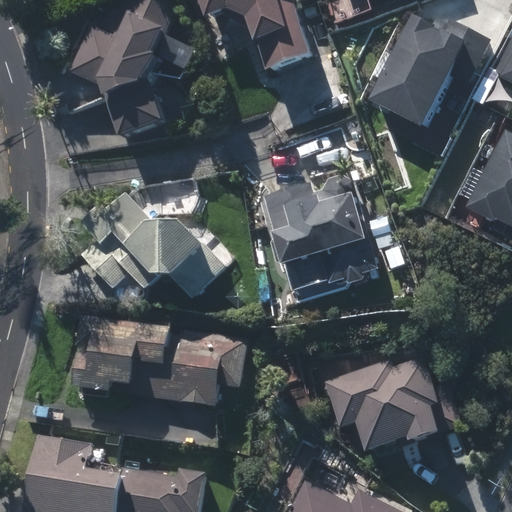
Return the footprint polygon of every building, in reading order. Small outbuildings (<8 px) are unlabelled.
[(185,6),(171,0),(135,0),(119,36),(98,26),(75,73),(114,90),(130,136),(175,119),(159,76),(168,56),(164,53),(185,6)] [(209,0),(217,20),(226,16),(255,30),(262,28),(277,72),(321,56),(301,0),(209,0)] [(431,134),(459,83),(472,89),(496,42),(444,16),(439,27),(423,18),(376,104),(431,134)] [(511,47),(498,73),(511,80),(511,47)] [(511,231),(511,132),(510,131),(469,209),(511,231)] [(328,256),(337,284),(349,280),(357,284),(370,280),(373,272),(385,269),(377,241),(379,241),(365,194),(362,194),(358,181),(345,174),(334,178),(328,189),(318,192),(315,183),(269,198),(282,237),(278,243),(283,261),(293,267),(328,256)] [(159,221),(132,193),(113,211),(106,204),(87,222),(104,240),(88,255),(120,289),(137,273),(139,275),(153,290),(168,275),(178,276),(201,300),(234,268),(215,248),(217,246),(194,221),(159,221)] [(375,223),(379,236),(395,231),(391,218),(375,223)] [(132,384),(131,394),(222,406),(224,406),(227,385),(248,388),(254,339),(179,330),(179,327),(86,316),(83,346),(94,347),(93,353),(82,352),(78,386),(119,391),(119,383),(132,384)] [(394,361),(330,383),(346,429),(363,423),(374,454),(419,438),(420,443),(468,426),(452,382),(437,388),(427,359),(397,369),(394,361)] [(206,511),(213,474),(186,470),(184,477),(130,467),(129,475),(94,469),(98,445),(44,435),(31,511),(206,511)] [(412,511),(367,490),(359,505),(310,481),(294,511),(412,511)]
